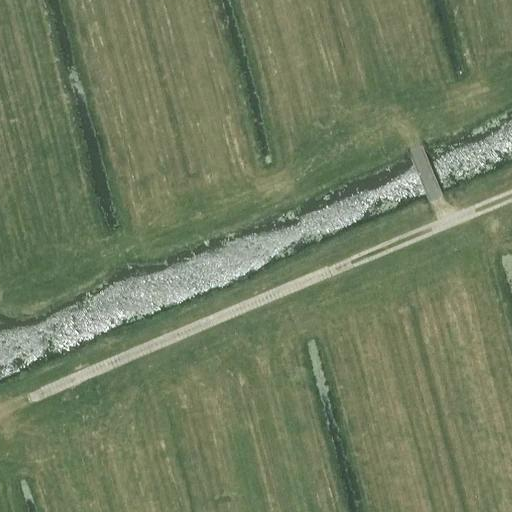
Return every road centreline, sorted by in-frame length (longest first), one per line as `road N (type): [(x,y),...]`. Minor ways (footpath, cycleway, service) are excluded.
road 1 (track): [(0,411),(511,196)]
road 2 (track): [(233,315),(284,511)]
